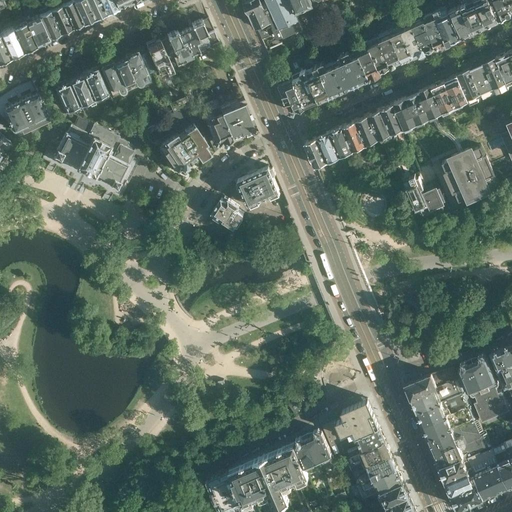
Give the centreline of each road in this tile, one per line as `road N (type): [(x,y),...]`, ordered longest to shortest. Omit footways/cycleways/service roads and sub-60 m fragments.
road 1 (tertiary): [(382,375),(381,349),(290,129)]
road 2 (tertiary): [(272,136),(359,343),(382,375)]
road 3 (residential): [(511,30),(290,129)]
road 4 (residential): [(209,466),(382,375)]
road 5 (residential): [(165,0),(0,73)]
road 6 (tertiary): [(212,0),(272,136)]
road 7 (tertiary): [(382,375),(441,511)]
road 8 (tertiary): [(290,129),(233,0)]
road 9 (residential): [(382,375),(511,328)]
